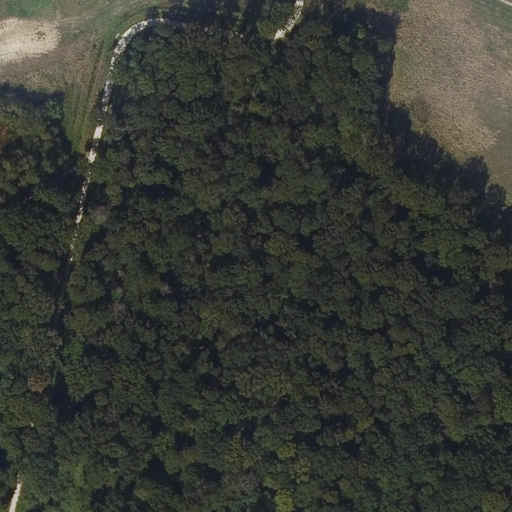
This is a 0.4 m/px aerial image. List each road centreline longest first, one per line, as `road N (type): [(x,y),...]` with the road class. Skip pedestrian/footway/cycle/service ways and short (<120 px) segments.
road 1 (track): [(70,172),(93,148),(130,31),(173,22),(264,34),(296,15),(302,0)]
road 2 (track): [(7,511),(70,172)]
